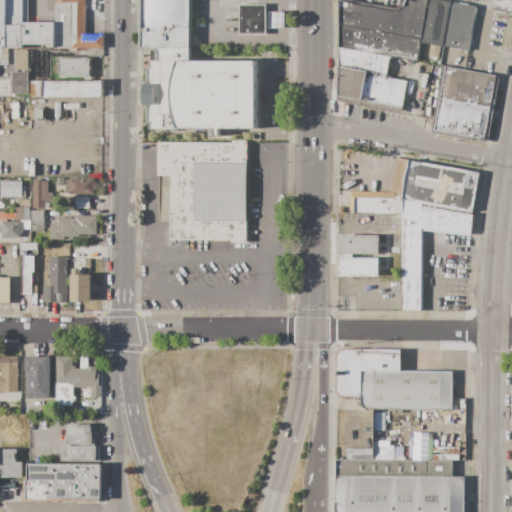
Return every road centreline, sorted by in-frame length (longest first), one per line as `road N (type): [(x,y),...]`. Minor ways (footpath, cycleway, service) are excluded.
road 1 (residential): [(0,331),(511,332)]
road 2 (residential): [(493,511),(497,247),(511,133)]
road 3 (secondary): [(124,0),(122,283)]
road 4 (residential): [(315,126),(507,160)]
road 5 (secondary): [(315,479),(324,347),(313,330)]
road 6 (secondary): [(123,332),(150,471)]
road 7 (secondary): [(313,330),(314,191)]
road 8 (secondary): [(123,332),(117,456)]
road 9 (secondary): [(287,447),(313,330)]
